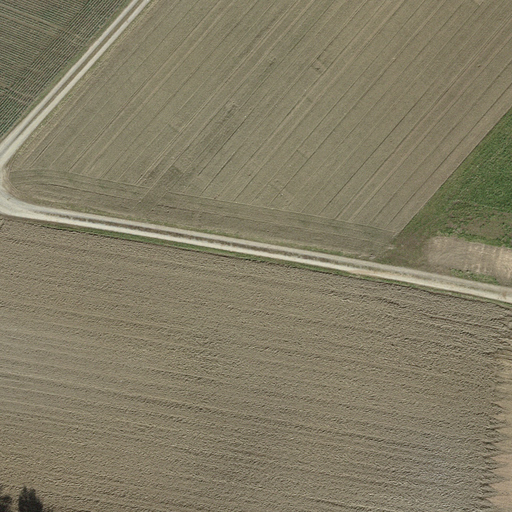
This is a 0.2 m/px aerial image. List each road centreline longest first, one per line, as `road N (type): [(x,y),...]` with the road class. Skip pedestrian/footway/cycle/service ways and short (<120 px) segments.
road 1 (track): [(511,295),(12,210),(0,195)]
road 2 (track): [(0,165),(146,0)]
